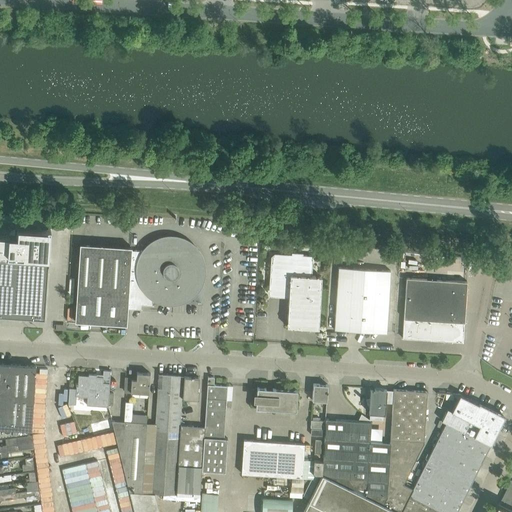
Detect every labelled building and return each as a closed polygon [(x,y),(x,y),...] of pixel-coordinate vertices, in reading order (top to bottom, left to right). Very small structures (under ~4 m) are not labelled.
[(0,315),(44,319),(50,228),(16,226),(16,235),(0,234),(0,315)] [(241,263),(257,264),(258,231),(249,230),(249,235),(239,235),(238,255),(241,255),(241,263)] [(178,301),(181,301),(184,299),(186,298),(188,297),(190,296),(192,294),(193,293),(194,292),(196,290),(197,288),(199,286),(200,284),(201,282),(202,279),(202,277),(203,275),(203,273),(203,270),(203,268),(203,266),(203,264),(202,263),(202,261),(201,259),(200,257),(200,255),(198,253),(197,251),(196,249),(194,247),(193,246),(190,244),(189,243),(187,241),(184,240),(182,239),(180,238),(178,238),(176,237),(174,237),(172,237),(169,237),(168,237),(165,237),(164,238),(162,238),(160,239),(158,239),(157,240),(155,241),(153,242),(152,243),(150,244),(148,246),(147,247),(145,249),(144,250),(143,251),(142,254),(142,251),(131,250),(131,246),(80,243),(75,320),(126,324),(127,308),(142,309),(142,308),(141,308),(141,304),(153,305),(153,304),(152,304),(152,297),(154,298),(156,299),(158,300),(159,300),(161,301),(163,301),(166,302),(170,302),(171,302),(174,302),(176,302),(178,301)] [(293,327),(318,328),(321,276),(311,276),(313,255),(302,255),(303,253),(291,252),(291,254),(274,253),(271,256),(269,291),(271,295),(275,295),(277,293),(283,294),(285,295),(289,296),(287,320),(286,322),(287,324),(287,326),(289,326),(291,328),(293,327)] [(386,332),(390,270),(338,267),(334,329),(386,332)] [(406,277),(404,317),(464,321),(467,281),(406,277)] [(463,342),(464,321),(404,317),(402,338),(463,342)] [(0,436),(3,436),(32,433),(31,429),(35,365),(4,363),(0,362),(0,436)] [(76,388),(69,387),(68,403),(75,404),(76,396),(87,396),(86,404),(108,406),(108,405),(110,370),(103,369),(102,376),(96,376),(97,374),(88,373),(88,375),(78,375),(78,383),(75,383),(75,385),(76,385),(76,388)] [(117,370),(110,370),(108,405),(113,405),(113,398),(115,398),(115,393),(116,393),(117,370)] [(125,379),(125,391),(148,393),(150,373),(137,372),(136,379),(125,378),(125,379)] [(158,373),(155,423),(156,423),(156,430),(179,431),(183,376),(183,375),(158,373)] [(190,376),(184,376),(182,398),(198,399),(199,390),(198,390),(199,377),(194,376),(194,375),(191,375),(190,376)] [(326,400),(327,384),(313,383),(312,399),(326,400)] [(207,384),(204,426),(224,427),(227,385),(213,384),(207,384)] [(257,387),(255,407),(296,410),(297,390),(257,387)] [(385,401),(392,402),(393,390),(374,388),(374,387),(372,387),(372,388),(370,388),(369,412),(370,412),(370,420),(383,420),(383,413),(384,413),(385,401)] [(386,496),(382,504),(398,511),(400,511),(412,488),(403,483),(423,442),(425,418),(427,391),(393,389),(393,390),(392,402),(390,442),(386,496)] [(412,488),(400,511),(456,511),(505,415),(479,402),(478,403),(459,393),(460,393),(455,393),(453,395),(457,398),(451,410),(447,408),(441,420),(445,422),(412,488)] [(123,421),(111,420),(122,462),(128,491),(142,492),(147,423),(131,421),(132,402),(125,402),(123,421)] [(325,418),(325,420),(324,428),(323,456),(322,468),(321,474),(322,474),(344,485),(348,420),(325,418)] [(311,427),(324,428),(325,420),(311,420),(311,427)] [(371,421),(348,420),(344,485),(366,496),(370,441),(371,421)] [(97,425),(92,426),(95,435),(99,434),(99,432),(113,428),(111,423),(98,426),(97,425)] [(200,493),(202,471),(204,437),(204,426),(180,425),(178,465),(176,491),(200,493)] [(0,451),(7,450),(19,449),(22,448),(33,447),(32,433),(3,436),(4,445),(0,445),(0,451)] [(155,437),(151,493),(154,493),(175,494),(178,438),(155,437)] [(228,439),(204,437),(202,471),(226,472),(228,439)] [(243,440),(241,473),(302,477),(304,444),(243,440)] [(390,442),(370,441),(366,496),(382,504),(386,496),(390,442)] [(322,468),(323,456),(315,455),(314,468),(322,468)] [(32,457),(25,458),(26,464),(22,464),(23,471),(34,469),(32,457)] [(14,492),(6,494),(0,494),(0,499),(25,497),(26,500),(40,499),(38,480),(35,481),(34,471),(28,472),(29,481),(30,481),(31,490),(14,492)] [(366,496),(344,485),(322,474),(309,501),(331,511),(398,511),(382,504),(366,496)] [(511,480),(500,502),(511,508),(511,480)] [(142,492),(128,491),(133,510),(157,504),(154,493),(151,493),(142,492)] [(215,511),(217,492),(201,491),(199,511),(215,511)] [(263,498),(261,511),(291,511),(292,500),(263,498)] [(331,511),(309,501),(303,511),(331,511)] [(511,511),(511,508),(500,502),(495,511),(511,511)]
